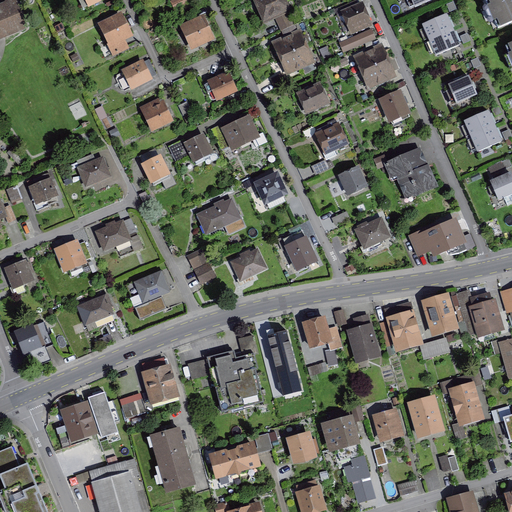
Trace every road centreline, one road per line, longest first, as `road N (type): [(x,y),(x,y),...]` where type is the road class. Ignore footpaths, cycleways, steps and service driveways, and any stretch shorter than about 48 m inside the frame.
road 1 (secondary): [(23,397),(219,317),(342,291)]
road 2 (residential): [(373,0),(488,267)]
road 3 (residential): [(342,291),(234,49)]
road 4 (residential): [(234,49),(168,77),(126,0)]
road 5 (secondary): [(342,291),(488,267)]
road 6 (residential): [(0,256),(134,202)]
road 7 (residential): [(511,472),(379,511)]
road 8 (residential): [(23,397),(71,511)]
